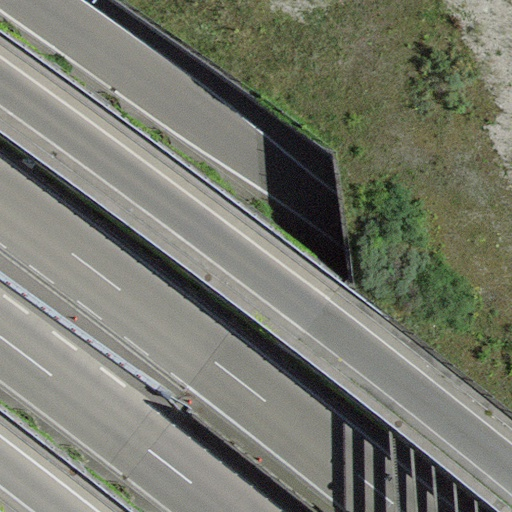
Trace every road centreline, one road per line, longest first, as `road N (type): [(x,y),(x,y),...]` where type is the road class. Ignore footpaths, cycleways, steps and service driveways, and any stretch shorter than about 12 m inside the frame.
road 1 (motorway): [(511,470),(0,82)]
road 2 (motorway): [(511,350),(341,212),(29,0)]
road 3 (motorway): [(408,511),(153,304),(0,197)]
road 4 (motorway): [(511,240),(191,0)]
road 5 (motorway): [(0,343),(218,511)]
